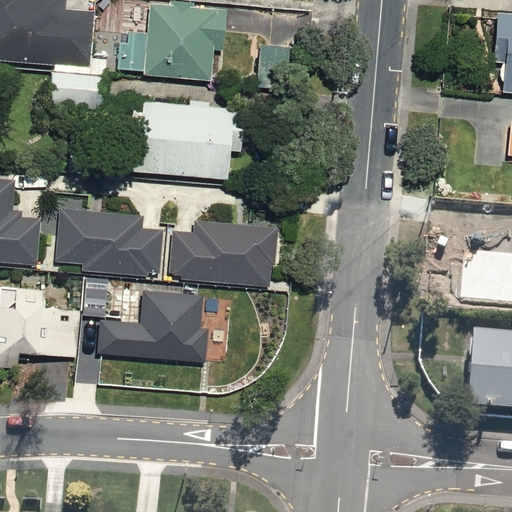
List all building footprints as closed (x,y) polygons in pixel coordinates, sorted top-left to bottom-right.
[(61,0),(0,0),(0,56),(44,61),(40,105),(96,110),(100,66),(101,54),(83,52),(87,11),(61,8),(61,0)] [(101,54),(100,66),(217,77),(223,12),(143,5),(141,28),(104,25),(101,54)] [(511,7),(489,7),(484,90),(511,91),(511,7)] [(234,105),(134,94),(129,142),(95,139),(92,166),(226,180),(234,105)] [(511,113),(502,113),(499,150),(511,151),(508,191),(511,191),(511,113)] [(13,173),(0,171),(0,264),(32,268),(37,210),(10,208),(13,173)] [(156,218),(44,208),(39,265),(77,269),(107,271),(151,275),(156,218)] [(274,225),(164,215),(158,276),(268,286),(274,225)] [(511,228),(470,225),(465,301),(511,304),(511,228)] [(107,271),(77,269),(74,305),(73,314),(94,316),(124,318),(126,298),(104,296),(107,271)] [(124,318),(94,316),(91,351),(192,360),(199,288),(127,282),(126,298),(124,318)] [(73,314),(74,305),(34,302),(35,289),(0,286),(0,361),(15,363),(17,349),(69,353),(73,314)] [(511,327),(465,324),(458,401),(511,405),(511,327)]
